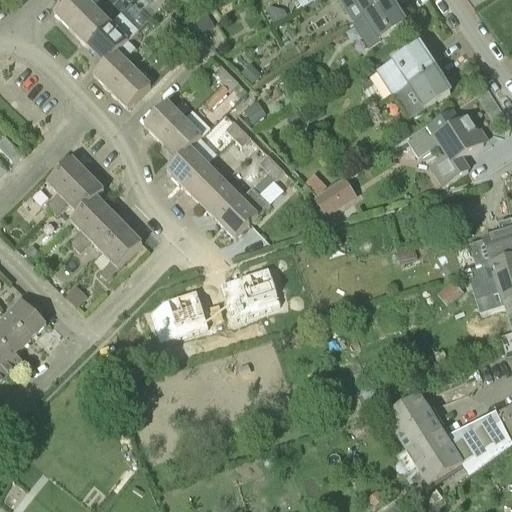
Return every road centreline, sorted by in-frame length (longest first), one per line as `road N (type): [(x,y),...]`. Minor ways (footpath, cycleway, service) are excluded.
road 1 (residential): [(185,242),(140,196),(121,137),(9,31)]
road 2 (residential): [(18,438),(3,424),(185,242)]
